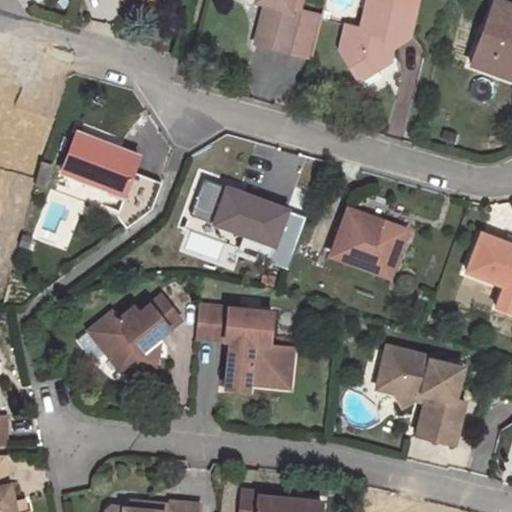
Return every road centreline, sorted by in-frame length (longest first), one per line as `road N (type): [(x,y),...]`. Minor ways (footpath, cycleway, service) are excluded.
road 1 (residential): [(511,174),(482,181),(189,108),(122,54),(0,13)]
road 2 (residential): [(47,446),(101,434),(323,457),(511,503)]
